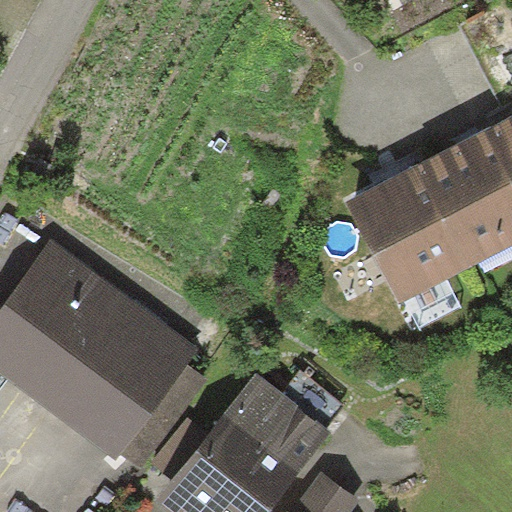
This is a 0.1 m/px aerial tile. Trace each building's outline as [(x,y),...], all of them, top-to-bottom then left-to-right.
[(511,117),(493,127),(511,164),(511,117)] [(511,164),(493,127),(424,161),(470,253),(511,232),(511,164)] [(424,161),(353,196),(399,289),(470,253),(424,161)] [(192,363),(50,257),(0,323),(0,375),(117,463),(192,363)] [(273,511),(331,438),(253,379),(158,503),(169,511),(273,511)] [(357,511),(360,508),(323,483),(303,511),(357,511)]
